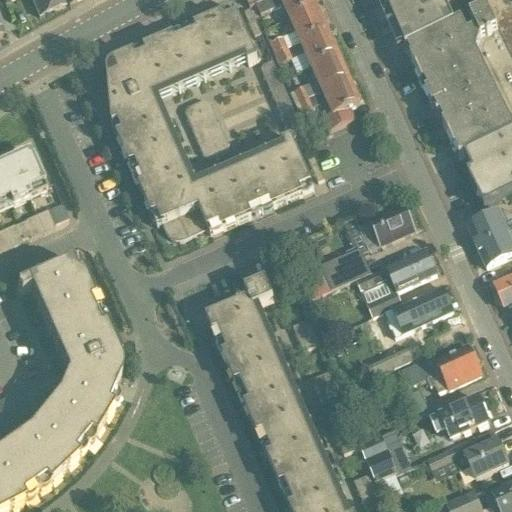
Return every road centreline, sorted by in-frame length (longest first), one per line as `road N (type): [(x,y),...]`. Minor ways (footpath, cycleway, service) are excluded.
road 1 (residential): [(131,297),(415,171)]
road 2 (residential): [(511,384),(415,171)]
road 3 (residential): [(257,511),(190,366),(155,354)]
road 4 (residential): [(415,171),(343,0)]
road 5 (residential): [(97,227),(31,62)]
road 6 (tertiary): [(31,62),(152,0)]
